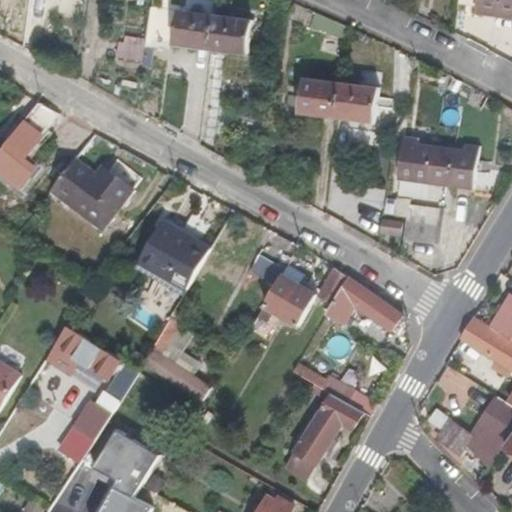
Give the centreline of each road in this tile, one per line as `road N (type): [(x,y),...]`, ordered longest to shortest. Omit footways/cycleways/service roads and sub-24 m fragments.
road 1 (residential): [(0,56),(456,314)]
road 2 (residential): [(322,0),(511,88)]
road 3 (residential): [(394,420),(481,511)]
road 4 (residential): [(394,420),(456,314)]
